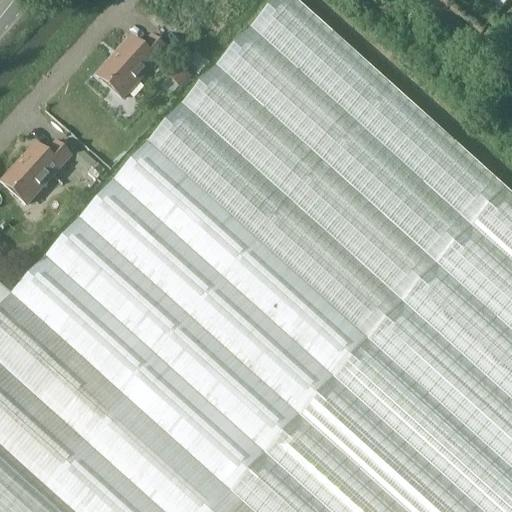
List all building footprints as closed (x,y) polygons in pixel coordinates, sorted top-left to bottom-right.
[(0,511),(511,511),(511,194),(505,188),(295,0),(278,0),(147,145),(11,297),(8,300),(0,292),(0,511)] [(124,98),(167,51),(154,39),(143,51),(131,40),(99,75),(124,98)] [(196,51),(188,61),(200,72),(209,62),(196,51)] [(187,81),(191,76),(178,63),(173,68),(187,81)] [(47,156),(34,145),(2,182),(28,205),(70,157),(56,145),(47,156)] [(95,182),(105,171),(96,163),(86,174),(95,182)]
